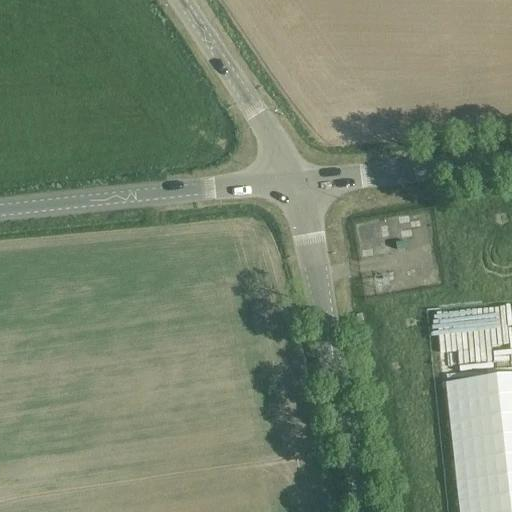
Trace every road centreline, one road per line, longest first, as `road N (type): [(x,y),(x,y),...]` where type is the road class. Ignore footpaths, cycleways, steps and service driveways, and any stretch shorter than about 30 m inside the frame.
road 1 (tertiary): [(365,511),(295,184)]
road 2 (tertiary): [(0,215),(295,184)]
road 3 (tertiary): [(295,184),(511,162)]
road 4 (unclassified): [(295,184),(183,0)]
